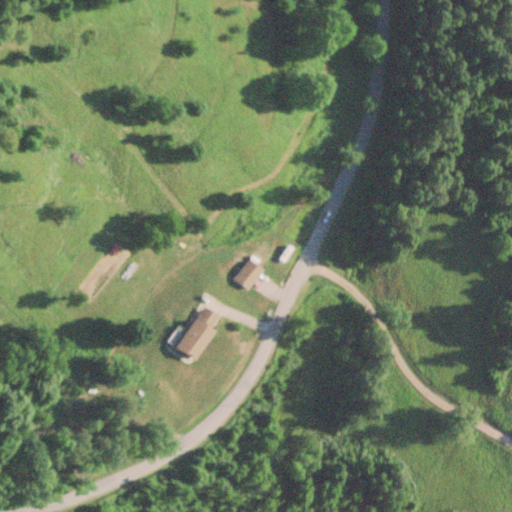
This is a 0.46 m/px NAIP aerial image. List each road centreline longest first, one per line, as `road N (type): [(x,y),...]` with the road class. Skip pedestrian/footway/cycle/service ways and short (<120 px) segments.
road 1 (tertiary): [(32,511),(173,450),(221,412),(260,361),(347,171)]
road 2 (residential): [(347,171),(380,106),(397,0)]
